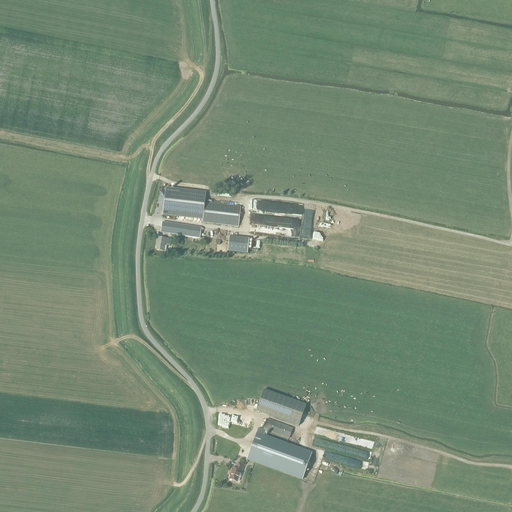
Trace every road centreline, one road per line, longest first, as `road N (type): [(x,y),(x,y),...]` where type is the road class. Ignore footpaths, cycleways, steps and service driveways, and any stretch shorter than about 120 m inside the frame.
road 1 (unclassified): [(193,511),(207,458),(205,404),(145,331),(138,256),(156,158),(204,100),(216,70),(212,0)]
road 2 (track): [(511,467),(312,422),(306,431),(261,415),(206,411)]
road 3 (track): [(148,146),(149,178),(246,200),(244,230),(141,217)]
road 4 (track): [(0,133),(120,158),(148,146)]
